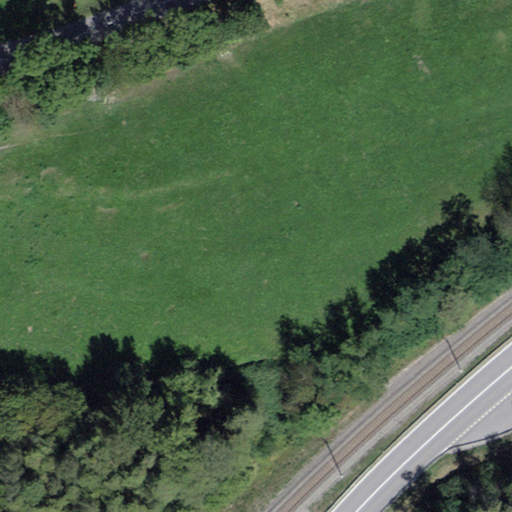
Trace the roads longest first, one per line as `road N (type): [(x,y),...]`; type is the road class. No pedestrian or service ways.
road 1 (secondary): [(359,511),(511,367)]
road 2 (tertiary): [(0,67),(188,0)]
